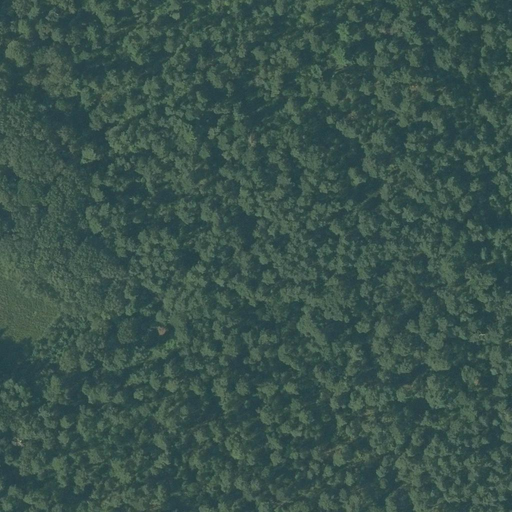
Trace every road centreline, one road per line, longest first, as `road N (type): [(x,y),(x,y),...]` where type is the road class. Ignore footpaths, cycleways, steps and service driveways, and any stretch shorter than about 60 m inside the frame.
road 1 (track): [(456,133),(511,298)]
road 2 (track): [(456,133),(420,0)]
